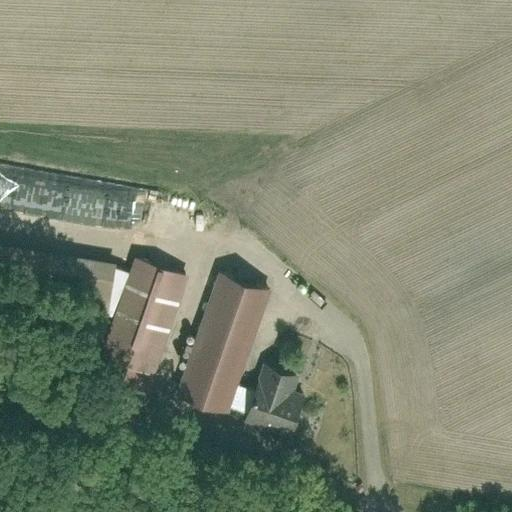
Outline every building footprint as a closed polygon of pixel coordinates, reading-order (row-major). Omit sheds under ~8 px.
[(104,258),(0,240),(0,275),(98,293),(104,258)] [(181,273),(131,256),(99,350),(149,367),(181,273)] [(262,288),(213,272),(173,392),(222,408),(225,401),(231,381),(262,288)] [(289,389),(295,372),(257,359),(248,387),(241,406),(239,413),(286,428),(298,392),(289,389)] [(231,381),(225,401),(241,406),(248,387),(231,381)]
